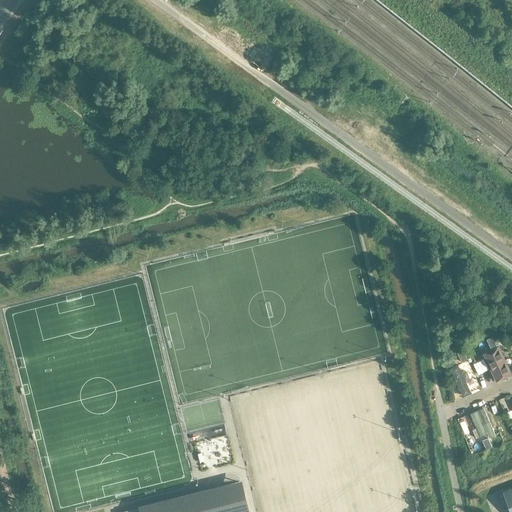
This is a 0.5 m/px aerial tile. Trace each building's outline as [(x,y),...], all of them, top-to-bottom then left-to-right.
[(492,336),(486,339),(491,348),(496,346),(492,336)] [(497,347),(483,354),(495,381),(510,375),(497,347)] [(463,350),(457,352),(461,361),(467,359),(463,350)] [(477,389),(464,362),(450,369),(462,396),(477,389)] [(495,432),(483,404),(469,411),(481,438),(495,432)] [(492,446),(488,437),(482,440),(486,449),(492,446)] [(235,511),(229,484),(220,486),(226,511),(235,511)] [(221,511),(216,487),(123,510),(123,511),(221,511)] [(511,511),(511,487),(503,491),(511,511)]
